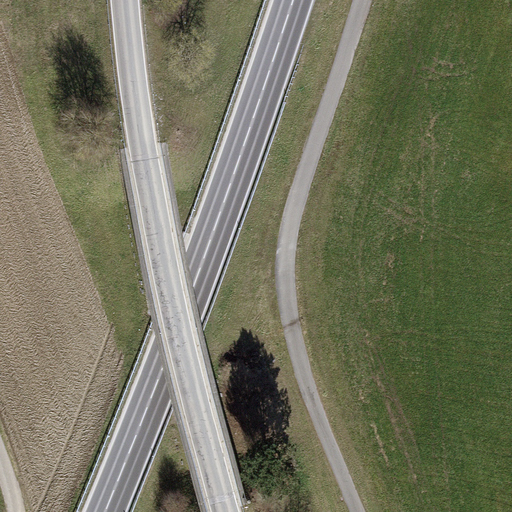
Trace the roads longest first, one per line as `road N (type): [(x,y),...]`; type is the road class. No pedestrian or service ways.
road 1 (primary): [(110,511),(298,0)]
road 2 (tertiary): [(227,511),(167,276),(127,0)]
